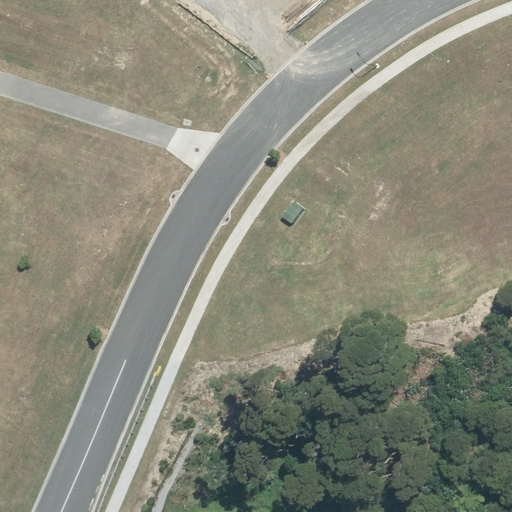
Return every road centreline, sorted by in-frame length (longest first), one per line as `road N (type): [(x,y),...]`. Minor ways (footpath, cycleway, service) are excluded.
road 1 (residential): [(61,511),(181,239),(228,158)]
road 2 (residential): [(228,158),(361,34),(418,0)]
road 3 (residential): [(228,158),(0,84)]
